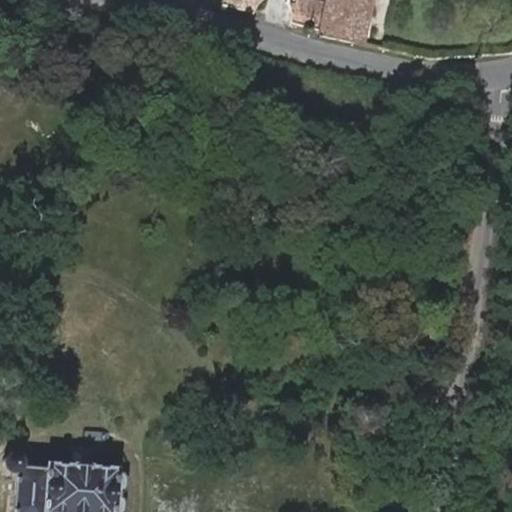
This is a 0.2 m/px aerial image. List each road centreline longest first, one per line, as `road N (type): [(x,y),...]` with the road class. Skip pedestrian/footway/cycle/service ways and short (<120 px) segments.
road 1 (residential): [(511,95),(463,511)]
road 2 (tertiary): [(102,0),(402,74),(511,79)]
